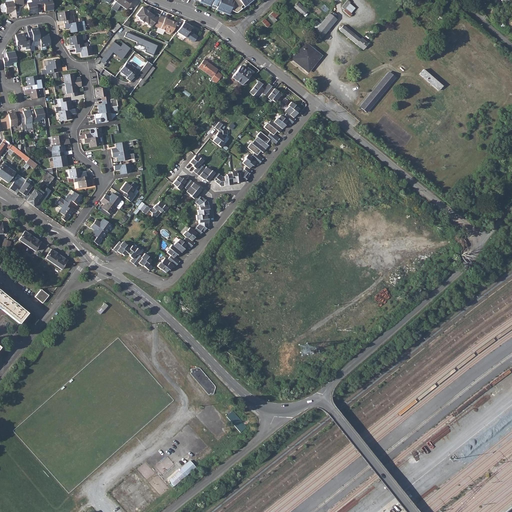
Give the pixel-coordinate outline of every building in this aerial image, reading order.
[(13,0),(14,2),(15,12),(19,11),(18,6),(23,5),(22,0),(13,0)] [(26,0),(29,14),(37,13),(37,9),(36,7),(41,7),(39,0),(26,0)] [(39,0),(41,7),(44,6),(44,7),(45,11),(54,10),(51,0),(39,0)] [(115,2),(126,9),(132,0),(116,0),(116,1),(115,2)] [(198,0),(200,0),(199,1),(210,5),(210,4),(217,6),(216,9),(229,14),(231,9),(237,11),(242,8),(240,6),(243,4),(245,6),(251,0),(198,0)] [(347,0),(342,7),(344,9),(350,2),(347,0)] [(15,12),(14,2),(4,4),(5,5),(2,6),(0,7),(1,13),(3,14),(11,13),(12,18),(16,18),(15,12)] [(299,2),(294,6),(304,15),(308,10),(299,2)] [(152,26),(158,18),(154,15),(153,16),(142,7),(135,16),(138,18),(138,19),(143,23),(145,22),(151,28),(152,26)] [(273,22),(280,16),(275,10),(268,16),(273,22)] [(59,22),(63,21),(65,21),(66,25),(74,23),(73,15),(70,16),(69,11),(58,13),(59,22)] [(313,33),(320,39),(337,19),(335,18),(337,15),(334,13),(332,15),(329,13),(313,33)] [(164,18),(159,16),(158,18),(152,26),(165,31),(164,32),(170,34),(173,31),(176,22),(165,17),(164,18)] [(70,28),(71,33),(81,31),(80,22),(74,23),(66,25),(64,25),(65,29),(70,28)] [(185,37),(194,42),(197,37),(193,34),(194,32),(190,29),(192,27),(184,22),(176,32),(185,37)] [(339,30),(363,49),(368,43),(362,38),(361,39),(343,25),(339,30)] [(33,42),(40,40),(38,30),(38,27),(34,28),(34,29),(31,30),(31,31),(28,32),(28,36),(29,38),(29,39),(30,45),(34,45),(33,42)] [(42,30),(38,30),(40,40),(41,46),(50,44),(49,34),(44,35),(42,30)] [(126,32),(124,37),(136,43),(136,44),(144,48),(143,49),(142,52),(144,52),(152,56),(157,46),(126,32)] [(29,39),(29,38),(25,39),(24,37),(24,33),(15,35),(17,45),(22,44),(22,47),(30,45),(29,39)] [(71,46),(75,46),(77,45),(77,49),(84,48),(88,48),(87,44),(83,44),(83,41),(85,41),(86,39),(85,35),(69,37),(71,46)] [(114,42),(103,56),(107,59),(112,52),(122,59),(130,48),(123,43),(120,47),(114,42)] [(291,59),(306,71),(315,60),(317,61),(321,55),(305,42),(291,59)] [(81,53),(82,58),(92,56),(91,47),(88,48),(84,48),(77,49),(75,50),(76,54),(81,53)] [(6,53),(7,57),(7,59),(3,60),(4,67),(12,65),(12,63),(17,62),(15,52),(6,53)] [(342,71),(356,58),(353,55),(339,68),(342,71)] [(59,59),(48,61),(49,65),(46,65),(46,69),(42,70),(42,74),(56,72),(55,68),(57,68),(61,67),(59,59)] [(210,80),(215,84),(221,76),(216,72),(217,70),(203,59),(198,67),(211,78),(210,80)] [(134,75),(140,80),(143,77),(151,66),(146,62),(138,74),(135,72),(136,70),(129,64),(128,66),(125,63),(118,72),(126,78),(125,79),(129,82),(134,75)] [(232,77),(243,85),(253,72),(247,68),(246,70),(240,66),(232,77)] [(419,74),(438,91),(440,89),(442,86),(423,70),(419,74)] [(360,107),(366,112),(395,77),(389,72),(360,107)] [(64,75),(65,84),(81,81),(80,77),(75,78),(74,73),(64,75)] [(28,85),(32,84),(34,84),(35,89),(40,88),(42,88),(40,79),(38,79),(37,75),(26,77),(28,85)] [(146,79),(143,77),(140,80),(137,85),(140,87),(146,79)] [(65,84),(67,93),(77,92),(76,86),(81,85),(81,81),(65,84)] [(261,93),(263,95),(270,87),(270,86),(267,83),(263,89),(261,87),(260,88),(259,87),(261,84),(257,81),(249,92),(252,95),(251,96),(256,100),(261,93)] [(97,97),(101,97),(103,96),(104,100),(111,98),(110,92),(107,92),(106,87),(96,89),(97,97)] [(273,89),(270,87),(263,95),(265,97),(266,97),(271,90),(272,91),(274,89),(273,88),(273,89)] [(42,98),(40,88),(35,89),(33,89),(25,90),(25,95),(31,94),(32,99),(42,98)] [(271,99),(274,102),(279,94),(275,91),(276,90),(274,89),(272,91),(271,90),(266,97),(265,97),(270,100),(271,99)] [(61,107),(62,111),(73,109),(71,101),(67,102),(65,102),(64,98),(57,99),(59,107),(61,107)] [(99,105),(100,113),(110,111),(109,107),(118,105),(116,98),(111,98),(104,100),(104,104),(103,104),(99,105)] [(285,112),(283,115),(291,122),(294,119),(292,117),(295,114),(294,113),(297,109),(293,105),(293,104),(290,101),(283,111),(285,112)] [(35,109),(36,113),(36,114),(32,115),(33,123),(41,121),(41,118),(45,118),(44,107),(35,109)] [(31,109),(27,110),(27,111),(24,112),(24,113),(20,114),(21,121),(25,121),(26,124),(33,123),(32,115),(31,113),(31,109)] [(59,111),(61,121),(72,119),(71,114),(76,113),(75,109),(73,109),(62,111),(59,111)] [(101,118),(102,122),(112,121),(110,111),(100,113),(95,114),(95,119),(101,118)] [(17,114),(17,113),(13,113),(13,112),(9,113),(11,126),(18,125),(18,122),(21,121),(20,114),(17,114)] [(275,118),(272,121),(281,128),(282,127),(282,126),(285,122),(289,124),(291,122),(283,115),(281,117),(279,115),(276,118),(275,118)] [(269,132),(267,134),(276,141),(278,138),(273,134),(274,133),(274,132),(275,130),(278,132),(281,128),(272,121),(270,119),(267,124),(266,123),(262,127),(269,132)] [(213,138),(221,144),(223,142),(221,141),(226,134),(226,130),(221,130),(218,128),(222,124),(219,121),(214,127),(218,130),(215,133),(217,135),(216,136),(215,136),(213,138)] [(86,135),(86,139),(100,136),(102,136),(100,127),(90,128),(91,134),(86,135)] [(256,136),(253,140),(264,149),(267,145),(264,143),(265,142),(266,142),(268,140),(273,144),(276,141),(267,134),(266,136),(259,131),(255,136),(256,136)] [(53,136),(55,146),(65,144),(70,144),(70,139),(65,140),(64,135),(53,136)] [(101,146),(100,136),(86,139),(84,139),(85,143),(90,143),(91,147),(101,146)] [(212,140),(220,146),(221,144),(213,138),(212,140)] [(7,145),(10,148),(12,144),(5,139),(0,145),(0,155),(6,147),(7,145)] [(112,149),(113,153),(128,150),(127,146),(133,145),(133,144),(133,140),(116,143),(117,148),(112,149)] [(253,152),(251,154),(260,161),(262,158),(256,154),(258,152),(257,151),(259,150),(262,152),(264,149),(253,140),(251,143),(250,142),(246,147),(253,152)] [(9,148),(26,161),(29,158),(27,156),(12,144),(10,148),(9,148)] [(66,148),(65,144),(55,146),(47,147),(48,152),(53,151),(54,157),(64,156),(64,152),(65,152),(64,148),(66,148)] [(128,150),(113,153),(113,157),(118,156),(119,162),(135,159),(134,154),(129,155),(128,150)] [(257,164),(260,161),(251,154),(250,157),(247,154),(245,157),(252,163),(253,164),(255,162),(257,164)] [(56,168),(69,166),(68,162),(67,162),(66,159),(67,159),(67,155),(64,156),(54,157),(56,168)] [(203,167),(199,169),(202,166),(200,164),(203,160),(199,157),(198,158),(195,155),(189,162),(194,166),(193,167),(195,169),(193,171),(202,178),(207,181),(211,177),(214,172),(211,170),(210,171),(206,167),(204,168),(203,167)] [(252,163),(245,157),(243,158),(244,159),(241,163),(245,166),(248,168),(252,163)] [(26,161),(35,167),(37,164),(29,158),(26,161)] [(121,169),(122,174),(132,173),(130,163),(115,166),(116,170),(121,169)] [(0,167),(0,177),(8,183),(15,173),(2,164),(0,167)] [(245,166),(240,172),(236,173),(235,171),(230,172),(230,173),(231,182),(236,182),(236,180),(238,180),(238,182),(243,182),(248,176),(247,175),(251,170),(248,168),(245,166)] [(74,178),(86,176),(86,172),(81,173),(80,168),(69,170),(71,179),(74,178)] [(44,174),(52,180),(54,177),(48,172),(46,171),(44,174)] [(231,184),(231,182),(230,173),(225,174),(226,176),(222,176),(218,173),(213,178),(215,180),(215,181),(220,186),(225,186),(225,184),(226,183),(227,185),(231,184)] [(16,179),(24,184),(25,182),(26,180),(17,174),(15,178),(16,179)] [(78,181),(79,188),(92,186),(92,182),(90,183),(90,179),(89,179),(88,176),(86,176),(74,178),(74,182),(78,181)] [(175,187),(179,190),(182,186),(183,187),(185,180),(185,181),(183,179),(182,180),(178,176),(172,183),(176,186),(175,187)] [(18,191),(24,184),(16,179),(9,188),(17,193),(18,191)] [(190,196),(193,198),(196,194),(200,190),(195,186),(196,185),(190,180),(184,187),(187,190),(186,191),(190,195),(190,196)] [(21,197),(26,200),(34,189),(31,187),(32,186),(31,186),(25,182),(24,184),(18,191),(22,194),(21,197)] [(121,190),(124,192),(125,193),(123,196),(130,201),(135,195),(132,193),(135,189),(126,182),(121,190)] [(39,199),(43,193),(35,187),(34,189),(26,200),(35,206),(39,199)] [(43,193),(39,199),(43,202),(51,190),(47,188),(43,193)] [(64,200),(70,205),(72,202),(74,203),(77,206),(83,198),(74,192),(71,196),(69,195),(64,200)] [(103,197),(115,207),(120,200),(121,199),(119,198),(114,195),(112,193),(109,197),(104,194),(103,197)] [(197,210),(197,214),(206,207),(208,205),(208,202),(202,197),(201,198),(198,196),(194,201),(198,205),(199,209),(197,210)] [(64,200),(60,197),(55,204),(61,208),(58,212),(63,216),(61,219),(65,222),(73,212),(69,209),(68,208),(70,205),(64,200)] [(101,208),(110,214),(115,207),(103,197),(100,201),(104,204),(101,208)] [(39,199),(35,206),(38,209),(43,202),(39,199)] [(154,216),(155,218),(156,217),(161,211),(164,212),(167,208),(159,202),(155,206),(156,206),(155,208),(153,206),(151,209),(156,213),(154,216)] [(151,213),(151,218),(155,218),(154,216),(156,213),(151,209),(151,210),(146,206),(142,212),(144,214),(148,210),(151,213)] [(198,224),(193,231),(195,233),(198,235),(202,231),(203,231),(208,225),(207,221),(205,221),(205,219),(206,219),(206,214),(197,214),(196,216),(196,220),(198,220),(198,224)] [(92,223),(105,233),(111,225),(102,219),(99,223),(95,220),(92,223)] [(94,230),(91,234),(95,237),(92,241),(98,245),(101,241),(100,240),(105,233),(92,223),(90,227),(94,230)] [(193,236),(195,233),(193,231),(189,228),(186,230),(191,234),(193,236)] [(183,239),(191,245),(194,243),(191,241),(192,239),(192,238),(193,236),(191,234),(186,230),(185,231),(182,234),(184,237),(183,239)] [(18,240),(27,246),(33,236),(25,231),(18,240)] [(27,246),(34,251),(41,242),(33,236),(27,246)] [(175,242),(172,245),(179,252),(180,252),(182,250),(181,250),(185,245),(189,248),(190,247),(189,246),(188,245),(188,244),(182,239),(181,241),(179,239),(176,242),(175,242)] [(191,245),(183,239),(182,239),(188,244),(188,245),(189,246),(190,247),(191,245)] [(116,251),(118,253),(119,252),(120,252),(126,244),(122,241),(121,243),(119,241),(112,250),(115,252),(116,251)] [(123,255),(126,252),(129,248),(125,245),(126,244),(120,252),(123,255)] [(129,261),(132,264),(139,255),(137,254),(139,251),(136,248),(135,248),(131,245),(129,248),(126,252),(130,256),(129,257),(131,258),(129,261)] [(170,255),(168,257),(176,264),(179,261),(174,257),(177,253),(178,253),(179,252),(172,245),(170,248),(167,253),(170,255)] [(44,258),(53,264),(59,254),(51,249),(44,258)] [(141,257),(139,255),(132,264),(135,266),(137,263),(139,265),(140,264),(147,257),(146,257),(147,256),(144,253),(141,257)] [(53,264),(61,269),(67,260),(59,254),(53,264)] [(140,264),(144,268),(148,263),(150,260),(147,257),(140,264)] [(156,266),(159,268),(163,262),(165,258),(164,257),(160,263),(159,262),(156,266)] [(174,267),(176,264),(168,257),(166,259),(165,258),(163,262),(159,268),(160,270),(160,269),(165,272),(169,268),(172,265),(174,267)] [(35,298),(43,304),(49,296),(41,290),(35,298)] [(0,307),(19,323),(27,313),(0,291),(0,307)] [(104,303),(97,312),(100,314),(108,306),(104,303)] [(210,394),(212,394),(215,388),(215,387),(199,368),(198,368),(191,368),(190,370),(190,371),(210,394)] [(226,416),(240,432),(247,427),(232,411),(226,416)] [(175,486),(196,466),(190,460),(169,480),(175,486)]
